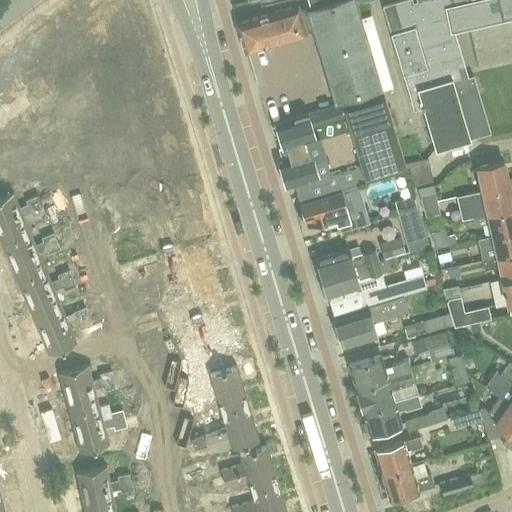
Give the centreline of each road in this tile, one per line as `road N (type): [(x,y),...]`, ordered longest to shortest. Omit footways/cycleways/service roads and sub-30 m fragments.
road 1 (primary): [(344,511),(210,70)]
road 2 (residential): [(50,511),(0,337)]
